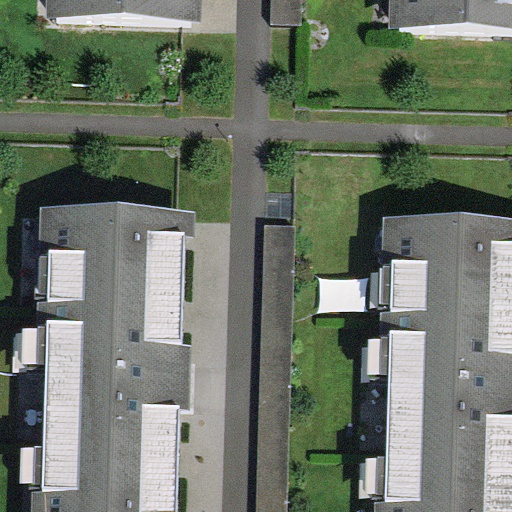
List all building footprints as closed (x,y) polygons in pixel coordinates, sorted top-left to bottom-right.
[(194,0),(60,0),(59,29),(194,33),(194,0)] [(511,0),(387,0),(386,45),(511,49),(511,0)] [(177,511),(187,222),(51,218),(41,511),(177,511)] [(288,511),(295,239),(267,239),(260,511),(288,511)] [(511,511),(511,242),(399,239),(390,511),(511,511)]
